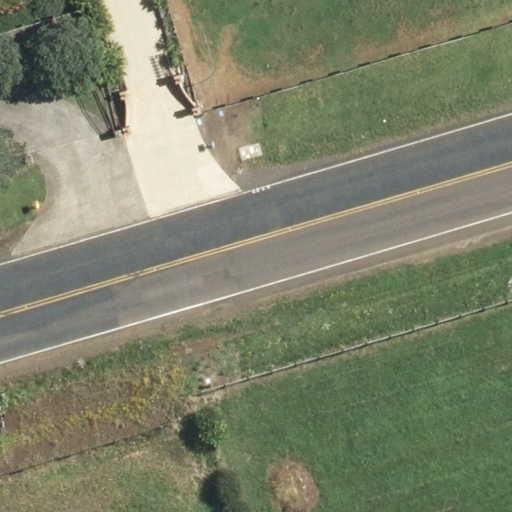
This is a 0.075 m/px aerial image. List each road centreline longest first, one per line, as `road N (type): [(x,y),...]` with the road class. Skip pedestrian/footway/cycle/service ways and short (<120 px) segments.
road 1 (tertiary): [(0,311),(511,161)]
road 2 (unknown): [(136,273),(54,183),(0,156)]
